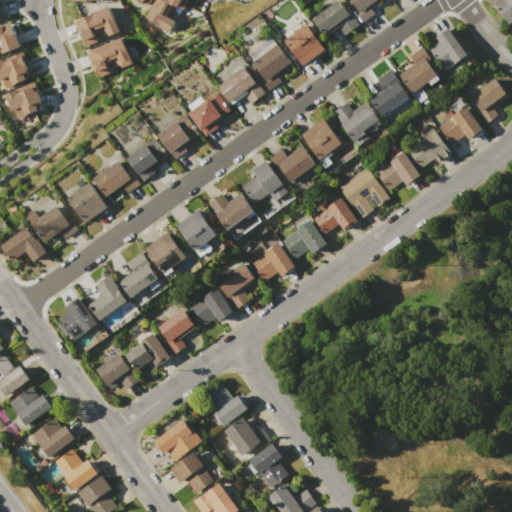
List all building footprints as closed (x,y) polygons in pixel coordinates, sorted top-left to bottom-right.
[(146,19),(157,0),(188,0),(182,10),(176,7),(174,11),(180,14),(179,16),(170,11),(167,16),(176,21),(169,33),(146,19)] [(313,19),(339,0),(349,13),(351,12),(359,24),(344,35),(337,26),(324,35),(313,19)] [(351,0),(376,0),(370,5),(376,13),(361,23),(352,11),(355,10),(352,5),(354,4),(351,0)] [(494,2),(496,0),(511,0),(511,22),(510,24),(494,2)] [(74,21),(94,13),(93,13),(110,6),(116,21),(117,21),(122,31),(107,37),(106,35),(101,37),(99,34),(95,36),(97,41),(85,46),(74,21)] [(0,25),(9,21),(20,45),(1,53),(0,50),(0,25)] [(284,40),(306,24),(324,49),(302,65),(284,40)] [(430,48),(439,41),(437,37),(448,29),(467,54),(446,70),(430,48)] [(87,52),(121,38),(132,63),(121,67),(120,64),(114,67),(112,64),(107,66),(109,72),(97,77),(94,71),(93,71),(90,65),(92,64),(87,52)] [(249,66),(277,44),(290,61),(275,73),(280,80),(267,90),(249,66)] [(400,74),(415,62),(411,56),(423,47),(431,58),(428,60),(441,77),(432,84),(430,81),(422,87),(430,97),(421,103),(400,74)] [(0,61),(6,59),(7,61),(22,55),(28,70),(27,70),(30,77),(5,88),(1,80),(0,80),(0,61)] [(219,87),(245,68),(255,81),(257,80),(266,92),(251,103),(244,94),(231,104),(219,87)] [(372,101),(385,90),(377,80),(392,69),(399,78),(397,80),(410,97),(384,117),(372,101)] [(467,99),(495,77),(508,94),(492,106),(499,114),(487,124),(467,99)] [(5,94),(18,89),(19,92),(33,86),(35,91),(38,90),(42,101),(39,102),(42,109),(36,112),(35,110),(27,114),(27,115),(20,118),(20,117),(17,118),(14,109),(11,110),(5,94)] [(190,112),(217,92),(229,109),(214,120),(218,126),(207,135),(190,112)] [(334,112),(347,102),(354,111),(367,101),(380,118),(365,129),(370,136),(358,145),(334,112)] [(439,125),(466,105),(483,129),(470,139),(466,133),(452,144),(439,125)] [(158,135),(186,115),(198,132),(183,144),(187,149),(175,158),(158,135)] [(303,134),(324,118),(343,144),(332,152),(333,154),(328,157),(333,163),(327,167),(303,134)] [(407,149),(434,129),(452,153),(437,164),(433,159),(421,168),(407,149)] [(127,158),(155,139),(166,155),(152,165),(156,171),(143,180),(127,158)] [(271,157),(282,149),(288,156),(303,145),(316,163),(291,182),(271,157)] [(376,173),(392,160),(390,157),(401,149),(422,176),(407,187),(402,180),(389,190),(376,173)] [(94,178),(118,160),(130,176),(133,173),(140,182),(128,192),(121,184),(107,195),(94,178)] [(243,185),(257,175),(254,171),(267,161),(289,190),(274,201),(270,194),(257,204),(243,185)] [(339,188),(366,167),(389,198),(378,206),(377,205),(372,209),(373,210),(362,219),(339,188)] [(68,198),(91,181),(109,205),(86,222),(68,198)] [(207,205),(222,193),(228,201),(240,191),(254,210),(226,231),(207,205)] [(313,218),(340,198),(358,221),(344,231),(340,224),(326,235),(313,218)] [(30,223),(56,204),(69,222),(72,219),(78,228),(65,238),(60,230),(44,242),(30,223)] [(177,226),(198,210),(217,234),(206,242),(212,249),(207,253),(205,251),(199,256),(177,226)] [(281,240),(309,220),(327,243),(312,254),(307,249),(295,258),(281,240)] [(1,245),(25,225),(45,251),(33,260),(28,254),(16,264),(1,245)] [(146,248),(168,232),(180,248),(182,247),(187,254),(163,272),(146,248)] [(251,263),(278,243),(294,265),(281,275),(278,270),(264,281),(251,263)] [(120,282),(134,272),(127,262),(141,252),(159,277),(157,279),(161,283),(152,290),(148,285),(132,297),(120,282)] [(217,282),(243,262),(257,280),(243,291),(249,299),(236,308),(217,282)] [(88,303),(102,293),(96,285),(109,275),(128,299),(101,319),(88,303)] [(188,309),(215,289),(232,312),(219,322),(215,316),(202,326),(188,309)] [(59,317),(69,310),(66,307),(79,298),(97,322),(75,339),(59,317)] [(159,327),(183,309),(188,317),(190,315),(196,323),(178,336),(186,346),(174,354),(164,340),(167,337),(159,327)] [(125,354),(154,333),(170,356),(156,366),(151,359),(137,369),(125,354)] [(97,369),(119,353),(139,380),(126,389),(120,381),(111,388),(97,369)] [(0,357),(4,354),(14,367),(0,377),(0,357)] [(0,386),(0,379),(20,365),(30,379),(7,396),(0,386)] [(204,397),(222,384),(232,397),(238,393),(248,407),(223,425),(213,411),(214,410),(204,397)] [(9,404),(32,386),(39,395),(42,393),(52,406),(26,425),(9,404)] [(224,431),(244,416),(254,431),(262,426),(271,439),(255,450),(253,447),(242,455),(224,431)] [(33,434),(55,418),(61,427),(65,425),(74,437),(48,456),(33,434)] [(155,441),(185,419),(192,428),(194,427),(204,439),(175,461),(167,450),(163,452),(155,441)] [(249,459),(273,442),(283,455),(277,459),(288,474),(270,488),(249,459)] [(54,462),(73,449),(82,462),(87,459),(98,473),(75,490),(54,462)] [(171,469),(195,452),(215,480),(196,493),(185,478),(180,482),(171,469)] [(89,511),(76,494),(102,475),(111,488),(105,492),(117,507),(110,511),(89,511)] [(201,511),(194,501),(206,493),(220,483),(240,510),(237,511),(213,511),(211,509),(207,511),(201,511)] [(281,511),(269,496),(284,484),(295,498),(306,489),(315,502),(302,511),(281,511)]
